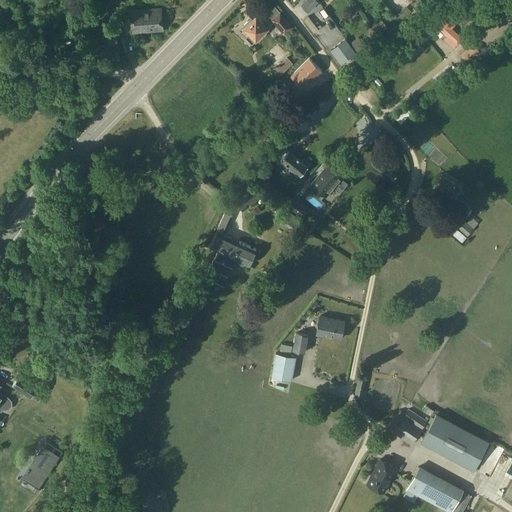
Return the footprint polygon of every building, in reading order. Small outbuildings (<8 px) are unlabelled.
[(317,0),(306,0),(302,5),(308,11),(318,0),(317,0)] [(388,12),(395,21),(399,18),(392,10),(391,10),(382,0),(380,2),(388,12)] [(265,12),(271,19),(270,20),(284,35),(293,27),(280,12),(273,5),(265,12)] [(131,11),(131,17),(133,33),(164,30),(162,8),(131,11)] [(462,38),(451,29),(460,19),(451,12),(443,21),(439,26),(458,43),(462,38)] [(248,21),(242,27),(249,34),(245,37),(252,44),(268,28),(256,16),(250,22),(248,21)] [(308,17),(304,20),(314,32),(318,29),(308,17)] [(378,35),(383,31),(388,27),(382,19),(376,24),(372,28),(378,35)] [(396,56),(404,66),(425,49),(417,39),(396,56)] [(356,53),(346,40),(331,51),(341,64),(356,53)] [(119,43),(97,45),(99,62),(120,60),(119,43)] [(483,53),(473,43),(462,54),(471,64),(483,53)] [(309,58),(291,76),(303,88),(321,70),(309,58)] [(282,157),(281,159),(287,165),(286,166),(293,172),(293,170),(300,176),(311,163),(304,157),(301,160),(289,150),(287,152),(286,151),(281,156),(282,157)] [(263,173),(267,168),(262,164),(258,169),(263,173)] [(333,186),(340,192),(347,183),(341,178),(343,176),(329,164),(312,184),(326,196),(333,186)] [(439,181),(439,183),(437,187),(443,191),(443,192),(450,196),(451,196),(456,198),(462,187),(457,184),(443,177),(442,178),(440,178),(439,181)] [(252,202),(262,189),(250,180),(234,202),(244,209),(250,200),(252,202)] [(295,211),(301,204),(294,198),(288,205),(295,211)] [(463,203),(458,213),(466,217),(471,208),(463,203)] [(284,208),(278,217),(294,228),(300,219),(284,208)] [(223,286),(234,264),(237,257),(249,263),(256,249),(239,241),(239,242),(224,235),(232,216),(225,213),(210,248),(218,251),(205,278),(223,286)] [(472,216),(466,223),(463,221),(458,227),(467,235),(472,229),(473,229),(479,222),(472,216)] [(340,320),(320,316),(316,334),(341,339),(343,326),(339,325),(340,320)] [(297,333),(293,350),(304,352),(307,335),(297,333)] [(12,354),(13,356),(15,360),(23,357),(21,351),(12,354)] [(293,381),(298,357),(278,354),(273,377),(293,381)] [(360,371),(355,394),(363,395),(367,378),(366,378),(367,373),(360,371)] [(20,374),(12,386),(31,399),(39,387),(20,374)] [(0,429),(0,430),(0,429),(0,413),(2,410),(5,411),(10,410),(12,406),(12,401),(9,397),(1,392),(0,393),(0,388),(5,381),(0,377),(0,429)] [(409,409),(393,432),(412,444),(427,421),(409,409)] [(489,442),(436,413),(421,442),(474,470),(489,442)] [(39,489),(60,457),(45,447),(30,469),(29,469),(27,473),(28,474),(24,479),(39,489)] [(397,468),(380,459),(367,484),(384,492),(397,468)] [(83,471),(78,467),(56,497),(61,500),(83,471)] [(450,511),(451,511),(463,491),(418,467),(407,488),(450,511)]
